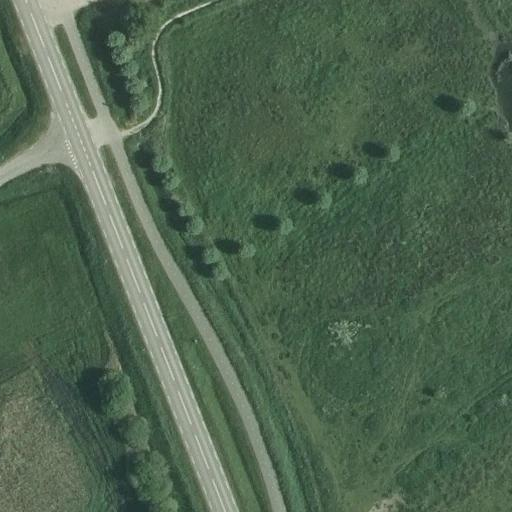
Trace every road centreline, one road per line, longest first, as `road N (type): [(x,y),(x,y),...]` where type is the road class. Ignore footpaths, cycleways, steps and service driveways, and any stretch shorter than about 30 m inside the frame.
road 1 (tertiary): [(226,511),(78,136)]
road 2 (tertiary): [(78,136),(25,0)]
